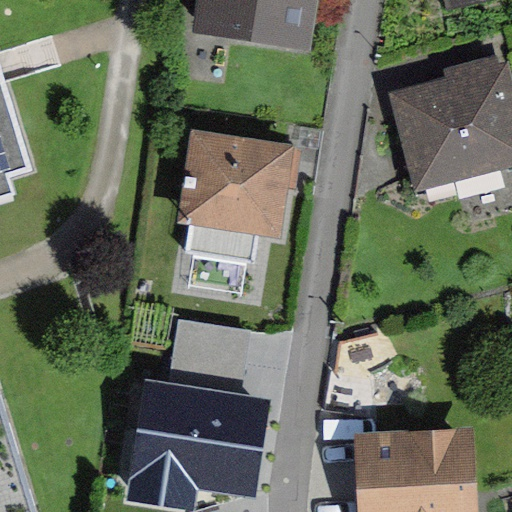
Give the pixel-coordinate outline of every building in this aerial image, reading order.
[(311,0),(194,0),(189,37),(303,54),(311,0)] [(511,0),(444,0),(449,18),(511,3),(511,0)] [(0,197),(13,193),(8,177),(33,169),(0,63),(0,197)] [(511,98),(505,74),(392,103),(417,197),(511,172),(511,98)] [(294,161),(192,148),(181,233),(282,247),(294,161)] [(272,401),(146,382),(128,504),(182,511),(194,511),(198,492),(257,500),(272,401)] [(0,511),(26,511),(0,420),(0,511)] [(477,511),(474,439),(353,445),(356,511),(477,511)]
